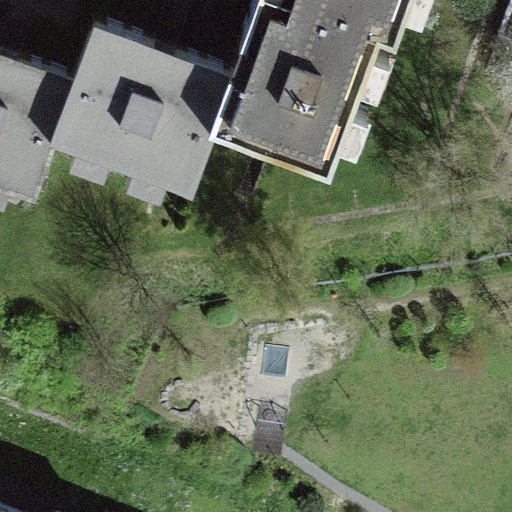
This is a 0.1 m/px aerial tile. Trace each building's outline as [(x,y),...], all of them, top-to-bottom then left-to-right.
[(417,36),(324,0),(278,0),(254,64),(231,124),(363,175),(417,36)] [(324,0),(417,36),(431,41),(446,0),(324,0)] [(511,0),(510,0),(496,40),(511,45),(511,0)] [(254,64),(115,19),(94,81),(75,139),(214,184),(231,124),(254,64)] [(94,81),(0,47),(0,180),(52,199),(75,139),(94,81)]
